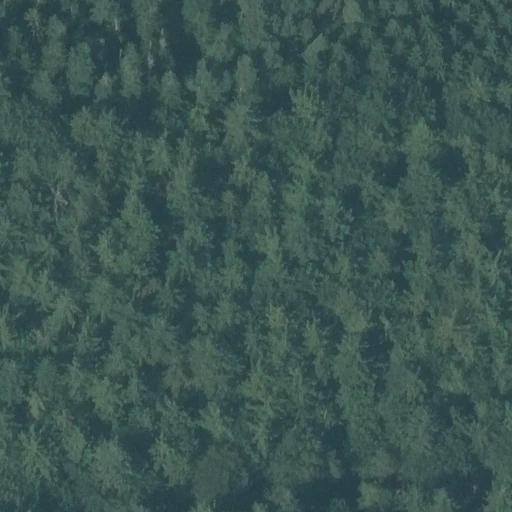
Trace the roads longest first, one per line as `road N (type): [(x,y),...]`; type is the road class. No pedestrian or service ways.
road 1 (track): [(0,163),(111,157),(106,285),(125,373),(132,511)]
road 2 (track): [(111,157),(511,121)]
road 3 (track): [(337,511),(511,503)]
